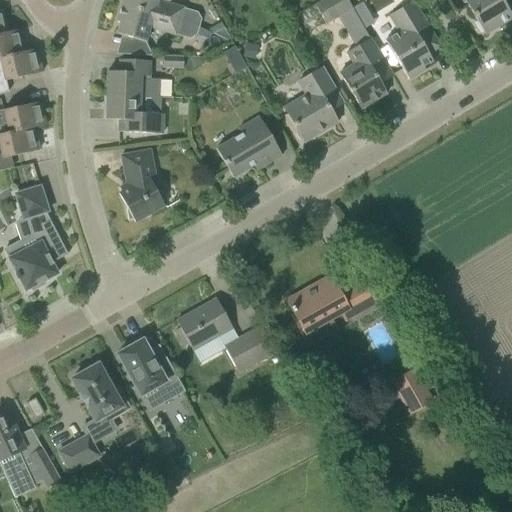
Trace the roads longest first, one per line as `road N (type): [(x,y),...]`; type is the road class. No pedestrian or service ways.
road 1 (unclassified): [(119,297),(511,67)]
road 2 (residential): [(119,297),(97,253),(78,178),(70,120),(78,27)]
road 3 (unclassified): [(0,360),(119,297)]
